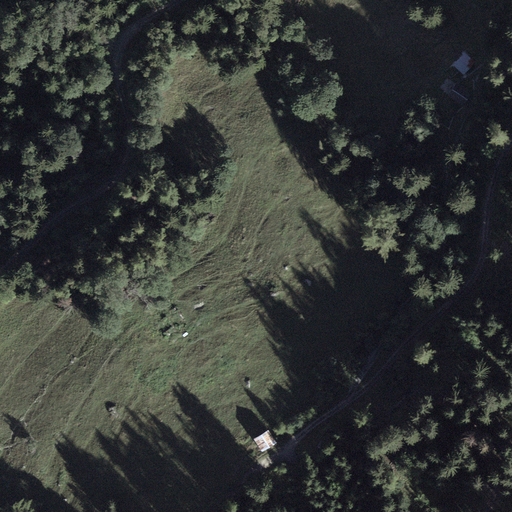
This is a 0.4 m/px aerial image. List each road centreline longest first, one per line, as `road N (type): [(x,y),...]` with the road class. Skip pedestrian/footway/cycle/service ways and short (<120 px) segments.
road 1 (track): [(511,139),(488,196),(475,277),(358,393),(241,481)]
road 2 (track): [(493,64),(450,166),(441,249),(352,397)]
road 3 (track): [(0,273),(122,167),(130,147),(117,49),(178,0)]
